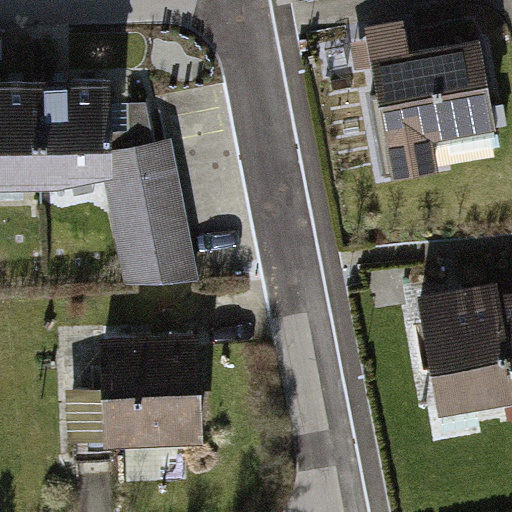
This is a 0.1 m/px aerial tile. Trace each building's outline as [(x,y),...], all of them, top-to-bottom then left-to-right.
[(378,53),(392,139),(508,119),(494,34),(378,53)] [(107,79),(40,81),(42,180),(61,180),(111,168),(109,152),(107,100),(107,79)] [(0,180),(42,180),(40,81),(0,81),(0,180)] [(109,152),(131,147),(129,100),(107,100),(109,152)] [(147,100),(129,100),(131,147),(109,152),(111,168),(130,281),(195,277),(168,141),(155,144),(147,100)] [(504,276),(425,292),(447,403),(511,390),(511,315),(507,292),(504,276)] [(211,328),(113,331),(115,381),(76,382),(77,443),(214,439),(211,328)]
